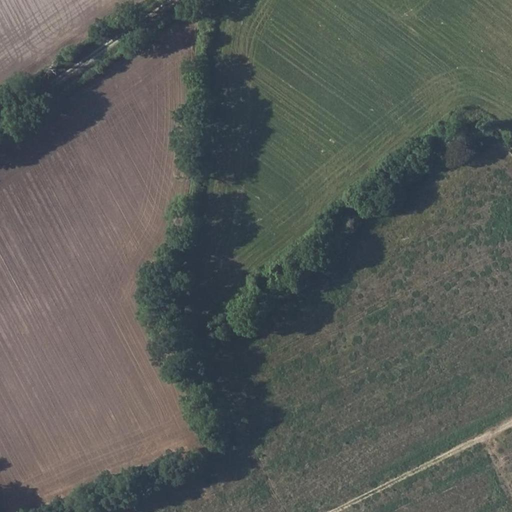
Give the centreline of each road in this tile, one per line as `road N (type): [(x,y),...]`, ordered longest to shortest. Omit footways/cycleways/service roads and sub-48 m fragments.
road 1 (track): [(0,122),(184,0)]
road 2 (track): [(341,511),(511,424)]
